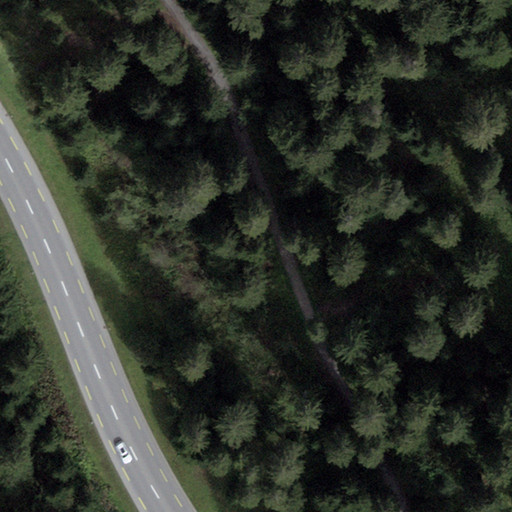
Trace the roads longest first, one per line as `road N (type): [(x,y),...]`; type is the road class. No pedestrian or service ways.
road 1 (track): [(168,0),(218,71),(327,351),(409,511)]
road 2 (primary): [(169,511),(111,408),(0,148)]
